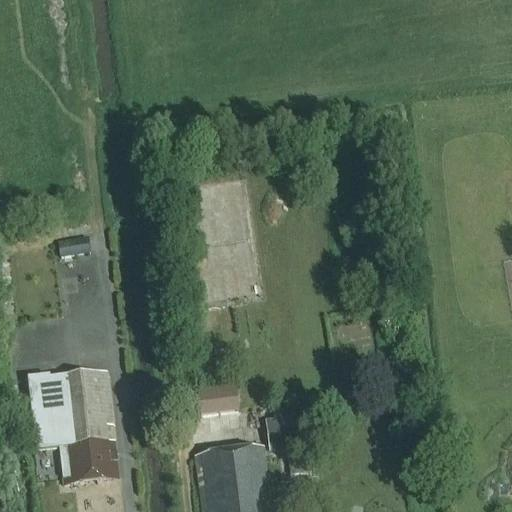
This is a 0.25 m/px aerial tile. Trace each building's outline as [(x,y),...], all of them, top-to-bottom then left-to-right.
[(57,245),(60,262),(90,257),(88,241),(57,245)] [(15,257),(21,321),(62,317),(56,253),(15,257)] [(107,429),(113,428),(107,375),(26,384),(35,454),(59,451),(64,489),(119,482),(115,443),(109,444),(107,429)] [(323,441),(321,419),(319,405),(272,411),(274,425),(265,426),(268,448),(323,441)] [(195,460),(201,511),(270,511),(263,451),(195,460)] [(305,461),(288,462),(290,480),(307,478),(305,461)] [(124,511),(124,490),(105,491),(106,511),(124,511)]
